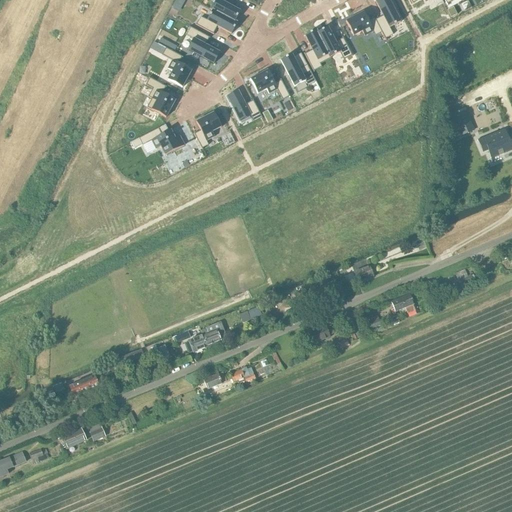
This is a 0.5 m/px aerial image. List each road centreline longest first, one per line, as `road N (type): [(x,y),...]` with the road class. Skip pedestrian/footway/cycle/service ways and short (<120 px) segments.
road 1 (unclassified): [(0,447),(511,234)]
road 2 (track): [(392,267),(438,265),(511,213)]
